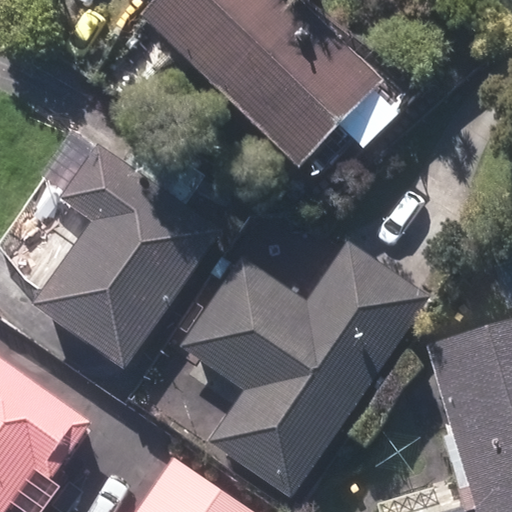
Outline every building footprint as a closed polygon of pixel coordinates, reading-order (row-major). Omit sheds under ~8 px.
[(372,98),(269,0),(166,0),(135,33),(291,182),(372,98)] [(31,316),(118,377),(216,239),(95,153),(56,208),(90,233),(31,316)] [(203,448),(284,506),(426,307),(345,250),(301,311),(239,267),(176,355),(238,399),(203,448)] [(511,511),(511,327),(422,353),(466,511),(511,511)] [(85,432),(0,373),(0,511),(6,511),(30,478),(46,489),(85,432)] [(238,511),(173,468),(142,511),(238,511)]
